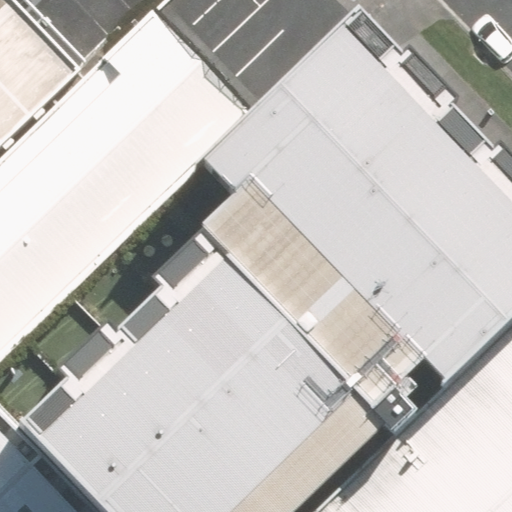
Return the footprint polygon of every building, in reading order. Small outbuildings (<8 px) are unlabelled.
[(0,0),(0,128),(83,48),(35,0),(0,0)] [(248,105),(153,9),(0,158),(0,348),(195,158),(248,105)] [(28,423),(114,511),(287,511),(379,423),(396,440),(511,327),(511,193),(340,19),(248,105),(195,158),(235,198),(153,278),(165,290),(28,423)] [(511,511),(511,327),(396,440),(323,511),(511,511)] [(0,414),(0,511),(78,511),(86,504),(0,414)]
